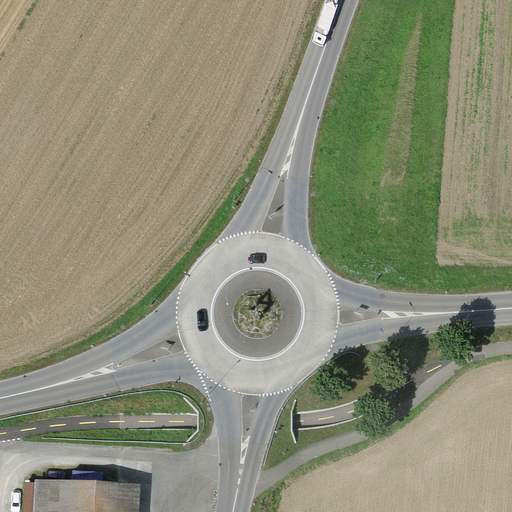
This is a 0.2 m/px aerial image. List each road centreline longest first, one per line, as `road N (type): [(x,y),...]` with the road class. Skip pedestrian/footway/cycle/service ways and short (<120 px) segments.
road 1 (track): [(0,438),(52,428),(322,420),(435,367),(511,348)]
road 2 (tertiary): [(341,0),(284,172),(268,253)]
road 3 (tertiary): [(0,398),(196,332)]
road 4 (tertiary): [(321,318),(511,307)]
road 5 (tertiary): [(252,379),(233,511)]
road 6 (tertiary): [(268,253),(232,257),(205,280),(196,332)]
